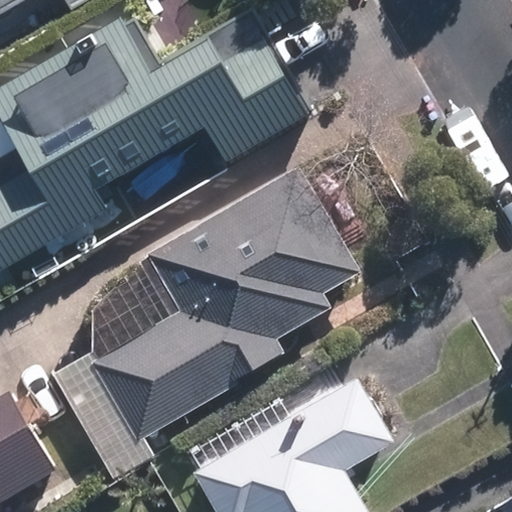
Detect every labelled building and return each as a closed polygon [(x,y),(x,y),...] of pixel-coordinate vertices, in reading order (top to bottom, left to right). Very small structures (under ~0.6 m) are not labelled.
[(0,0),(0,9),(15,0),(64,0),(71,11),(90,0),(0,0)] [(0,266),(101,208),(89,189),(201,125),(225,165),(313,115),(251,8),(149,66),(123,20),(9,85),(39,138),(0,160),(0,266)] [(311,167),(150,260),(184,318),(104,364),(148,439),(297,353),(291,342),(345,311),(336,294),(373,273),(311,167)] [(370,379),(206,474),(227,511),(379,511),(356,472),(407,442),(370,379)] [(0,504),(59,471),(15,394),(0,402),(0,504)]
